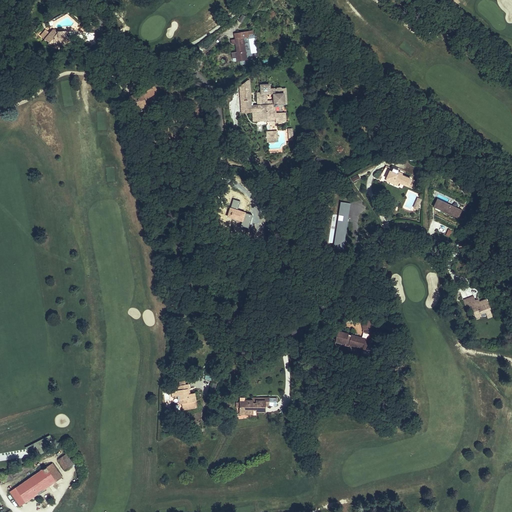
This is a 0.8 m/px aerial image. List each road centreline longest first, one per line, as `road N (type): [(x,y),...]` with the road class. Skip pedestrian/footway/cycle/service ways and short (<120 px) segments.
road 1 (residential): [(108,0),(101,17),(110,49),(137,65),(189,70),(217,106),(215,152),(177,229),(180,278),(208,313),(243,329),(297,326),(325,305),(389,223),(440,236),(511,291)]
road 2 (track): [(0,110),(85,68),(132,79)]
